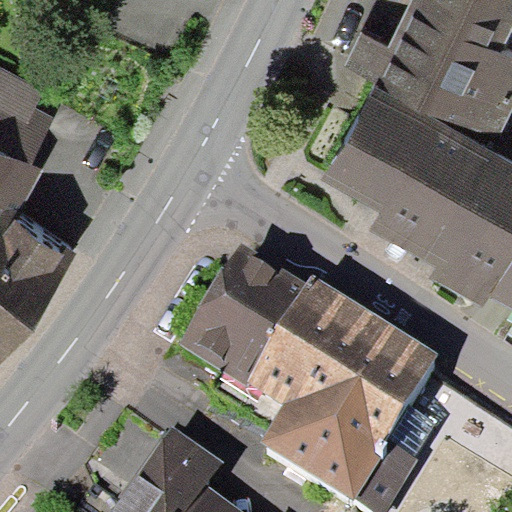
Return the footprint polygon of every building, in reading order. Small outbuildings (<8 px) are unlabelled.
[(341,49),(495,127),(511,92),(511,43),(499,36),(511,4),(511,0),(391,0),(378,25),(357,15),(341,49)] [(511,144),(367,65),(309,157),(373,189),(364,212),(435,251),(425,267),(478,297),(487,281),(511,295),(511,144)] [(0,177),(39,89),(0,71),(0,177)] [(0,346),(75,240),(8,193),(0,203),(0,346)] [(318,290),(250,249),(187,357),(228,382),(291,421),(270,457),(372,511),(395,511),(427,460),(403,444),(452,359),(325,282),(318,290)] [(125,511),(200,511),(213,493),(229,469),(177,435),(125,511)] [(241,511),(213,493),(200,511),(241,511)]
